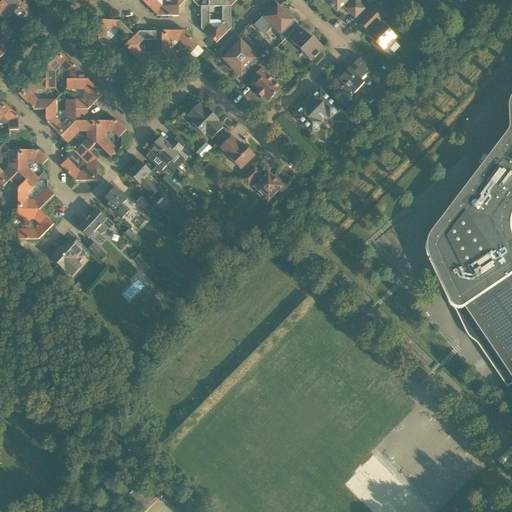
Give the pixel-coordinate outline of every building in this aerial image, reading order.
[(0,0),(0,16),(5,21),(12,13),(0,0)] [(0,0),(12,13),(13,12),(18,17),(23,12),(24,13),(27,10),(21,4),(17,0),(0,0)] [(157,16),(170,16),(178,16),(178,7),(162,7),(162,0),(142,0),(142,1),(157,16)] [(325,0),(337,12),(343,7),(355,18),(364,9),(354,0),(325,0)] [(21,4),(27,10),(31,7),(25,1),(21,4)] [(271,27),(280,36),(280,39),(282,42),(296,28),(290,23),(294,19),(283,7),(281,9),(277,4),(270,11),(269,10),(266,9),(262,13),(263,15),(253,25),(260,33),(263,36),(271,27)] [(202,6),(200,6),(200,28),(216,43),(231,28),(230,6),(231,6),(221,6),(221,24),(218,28),(213,28),(209,24),(209,6),(207,6),(202,6)] [(376,44),(374,46),(383,55),(395,42),(393,40),(396,37),(381,22),(380,23),(377,19),(380,17),(374,11),(360,24),(366,30),(367,29),(370,33),(367,36),(376,44)] [(109,41),(118,32),(124,39),(122,42),(122,45),(124,47),(134,36),(119,21),(98,21),(98,42),(114,58),(120,51),(109,41)] [(1,34),(4,37),(10,31),(7,28),(1,34)] [(311,61),(323,48),(313,37),(310,40),(305,36),(306,35),(300,29),(290,40),(296,46),(296,45),(300,49),(300,50),(311,61)] [(13,34),(10,31),(4,37),(7,40),(13,34)] [(139,61),(170,61),(162,53),(143,53),(140,49),(140,43),(143,40),(161,40),(161,31),(139,31),(134,36),(124,47),(139,61)] [(161,31),(161,40),(162,53),(170,61),(176,67),(182,72),(189,65),(183,60),(182,61),(171,50),(179,41),(191,54),(191,52),(197,46),(182,31),(161,31)] [(254,70),(262,62),(272,52),(267,47),(255,58),(240,43),(224,59),(240,74),(249,65),(254,70)] [(45,68),(45,80),(46,89),(55,89),(55,71),(60,65),(66,71),(66,80),(75,80),(75,68),(60,53),(45,68)] [(371,80),(365,75),(371,70),(359,58),(353,64),(354,65),(350,70),(349,68),(338,79),(344,84),(341,87),(346,92),(349,89),(353,93),(363,83),(365,85),(371,80)] [(379,59),(376,63),(381,68),(385,65),(379,59)] [(279,90),(280,88),(266,74),(267,73),(262,68),(251,79),(256,84),(253,87),(257,91),(256,92),(261,97),(262,96),(267,101),(273,95),(276,97),(281,92),(279,90)] [(37,89),(46,89),(45,80),(33,80),(18,95),(33,110),(45,110),(55,101),(36,101),(31,95),(37,89)] [(75,100),(76,121),(87,121),(87,110),(102,95),(87,80),(75,80),(66,80),(66,89),(83,88),(83,100),(75,100)] [(309,99),(310,100),(304,106),(304,105),(294,115),(312,133),(321,123),(320,121),(325,115),(329,119),(339,109),(319,89),(309,99)] [(442,285),(450,303),(451,304),(452,306),(455,309),(456,310),(511,272),(511,237),(510,233),(509,225),(510,218),(511,211),(511,94),(510,97),(508,102),(508,108),(509,125),(508,129),(507,132),(431,231),(428,237),(426,244),(427,251),(429,258),(442,285)] [(55,101),(45,110),(45,122),(60,137),(76,121),(75,100),(67,100),(67,118),(60,124),(54,118),(55,115),(55,101)] [(0,124),(9,124),(9,130),(18,130),(18,117),(3,102),(0,105),(0,124)] [(211,139),(222,128),(216,122),(218,120),(206,108),(204,110),(198,104),(195,107),(193,107),(190,110),(190,112),(187,115),(193,121),(191,123),(204,135),(205,133),(211,139)] [(88,140),(82,145),(87,151),(88,151),(96,143),(95,121),(87,121),(76,121),(60,137),(66,143),(78,131),(88,131),(88,140)] [(117,121),(96,121),(95,121),(96,143),(111,157),(121,147),(121,138),(119,136),(126,130),(117,121)] [(160,137),(149,150),(151,152),(146,157),(156,166),(161,171),(167,166),(178,153),(177,153),(182,147),(173,140),(169,145),(160,137)] [(239,145),(231,137),(220,148),(228,156),(228,157),(241,169),(254,156),(241,143),(239,145)] [(60,166),(66,172),(75,181),(96,181),(96,160),(88,151),(87,151),(82,145),(75,152),(88,164),(88,173),(79,173),(66,160),(60,166)] [(9,180),(17,172),(18,151),(9,151),(9,168),(3,175),(0,171),(0,159),(0,160),(0,154),(0,183),(3,187),(9,180)] [(18,151),(17,172),(32,187),(38,181),(47,181),(47,172),(46,170),(37,179),(27,169),(36,161),(40,166),(47,159),(39,151),(18,151)] [(153,186),(146,179),(151,173),(151,172),(139,161),(128,173),(140,184),(153,196),(150,198),(156,204),(159,204),(163,200),(163,197),(157,192),(158,190),(153,186)] [(156,166),(151,172),(151,173),(158,179),(160,181),(159,183),(174,197),(181,190),(161,171),(156,166)] [(276,174),(273,177),(268,172),(259,180),(256,176),(260,173),(254,167),(242,179),(248,185),(250,182),(254,186),(253,187),(268,201),(279,190),(281,192),(287,186),(276,174)] [(17,189),(17,210),(39,210),(53,195),(47,189),(34,201),(25,201),(26,193),(32,187),(17,172),(9,180),(17,189)] [(234,187),(228,193),(234,199),(240,193),(234,187)] [(109,203),(105,207),(120,220),(129,210),(123,204),(127,199),(114,188),(104,199),(109,203)] [(147,216),(155,208),(142,196),(135,204),(147,216)] [(109,230),(114,225),(115,225),(107,218),(105,220),(94,209),(77,228),(88,238),(98,229),(103,234),(107,229),(109,230)] [(17,239),(25,239),(38,239),(53,224),(39,210),(17,210),(17,218),(35,218),(41,224),(35,230),(17,230),(17,239)] [(129,228),(129,229),(125,233),(138,246),(142,242),(143,241),(129,228)] [(238,245),(229,236),(223,242),(233,251),(238,245)] [(77,240),(73,244),(69,241),(60,251),(58,250),(50,258),(72,277),(82,266),(75,259),(81,252),(88,258),(91,255),(77,240)] [(101,261),(107,255),(95,243),(88,249),(101,261)] [(274,251),(288,265),(293,260),(279,246),(274,251)] [(134,260),(145,272),(152,265),(141,253),(134,260)] [(511,383),(511,272),(456,310),(456,312),(467,333),(469,337),(473,340),(476,342),(479,345),(507,387),(511,383)] [(73,287),(68,292),(73,297),(78,292),(73,287)] [(163,299),(158,293),(151,299),(156,305),(163,299)] [(508,470),(511,466),(511,444),(497,459),(508,470)]
